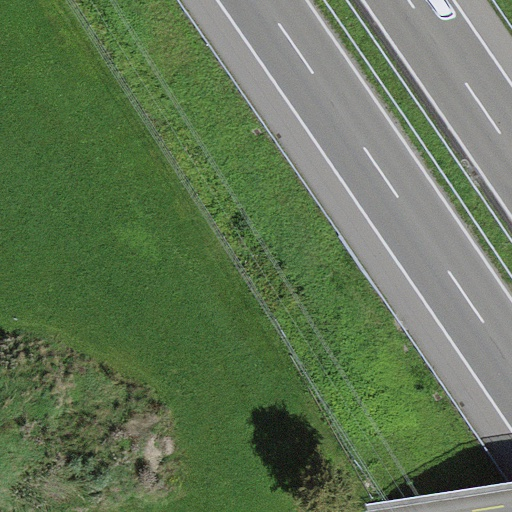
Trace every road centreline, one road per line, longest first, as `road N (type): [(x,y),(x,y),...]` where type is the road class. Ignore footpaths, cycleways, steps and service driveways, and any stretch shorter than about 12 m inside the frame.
road 1 (motorway): [(261,0),(511,365)]
road 2 (motorway): [(511,149),(408,0)]
